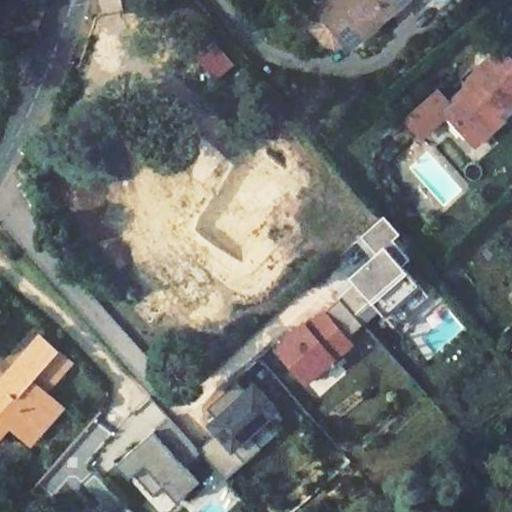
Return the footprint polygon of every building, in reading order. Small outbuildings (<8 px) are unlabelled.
[(327,0),(309,15),(326,35),(341,52),(372,23),(377,28),(403,5),(398,0),(327,0)] [(32,1),(21,19),(41,31),(48,11),(32,1)] [(372,23),(341,52),(345,56),(377,28),(372,23)] [(461,92),(436,114),(460,141),(478,125),(487,136),(500,126),(494,119),(504,110),(507,114),(511,110),(511,66),(500,52),(473,76),(474,78),(459,90),(461,92)] [(478,125),(460,141),(470,152),(487,136),(478,125)] [(244,170),(199,232),(235,257),(249,237),(254,240),(283,198),(244,170)] [(422,297),(397,270),(405,262),(390,244),(397,238),(381,220),(358,241),(373,258),(367,263),(370,267),(334,299),(336,302),(348,316),(363,303),(386,329),(422,297)] [(348,348),(344,342),(359,328),(348,316),(336,302),(304,332),(300,328),(272,353),(302,386),(348,348)] [(0,426),(7,433),(21,419),(25,423),(47,401),(36,389),(61,364),(29,333),(0,363),(0,426)] [(255,449),(243,436),(272,412),(250,386),(241,394),(231,383),(201,408),(219,430),(214,434),(212,432),(191,450),(218,481),(255,449)] [(177,466),(193,453),(191,450),(161,417),(145,431),(151,437),(135,451),(129,444),(108,462),(120,477),(125,473),(144,495),(164,478),(173,488),(186,477),(177,466)] [(135,451),(151,437),(145,431),(129,444),(135,451)] [(168,501),(191,482),(186,477),(173,488),(164,478),(155,485),(168,501)]
